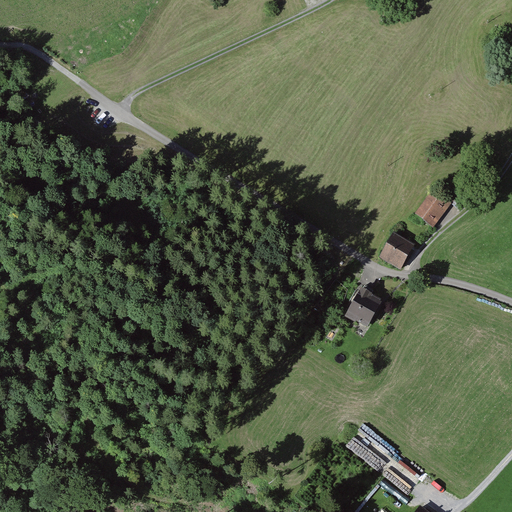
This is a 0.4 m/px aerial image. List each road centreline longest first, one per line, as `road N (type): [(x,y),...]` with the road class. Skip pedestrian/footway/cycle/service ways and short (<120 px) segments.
road 1 (unclassified): [(511,301),(372,265),(118,110)]
road 2 (track): [(511,453),(454,510),(357,441)]
road 3 (track): [(511,157),(427,244),(413,275)]
road 4 (track): [(118,110),(44,56),(0,45)]
